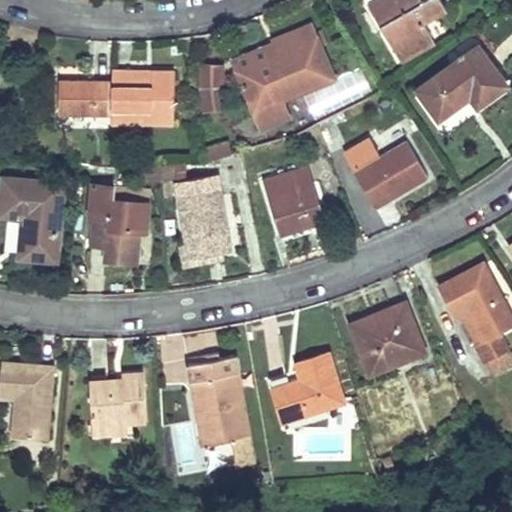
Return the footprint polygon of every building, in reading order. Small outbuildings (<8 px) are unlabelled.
[(447,0),(445,1),(444,0),(404,0),(388,9),(420,65),(456,43),(448,29),(468,17),(458,0),(447,0)] [(249,64),(255,77),(276,130),(305,119),(300,106),(349,84),(326,30),(292,47),(249,64)] [(511,94),(511,66),(493,42),(434,84),(460,120),(491,98),(496,105),(511,94)] [(241,65),(220,64),(220,87),(223,110),(244,107),(241,86),(241,65)] [(123,124),(123,129),(190,131),(193,76),(170,74),(167,82),(142,81),(142,72),(126,70),(125,83),(123,124)] [(69,121),(123,124),(125,83),(73,81),(69,121)] [(422,144),(369,180),(395,216),(447,179),(422,144)] [(248,146),(222,152),(224,166),(239,163),(252,159),(248,146)] [(160,164),(160,178),(186,177),(185,163),(160,164)] [(324,173),(277,188),(294,244),(341,229),(324,173)] [(242,178),(197,186),(212,264),(257,255),(242,178)] [(15,189),(11,224),(38,227),(34,265),(67,268),(73,196),(15,189)] [(134,196),(103,193),(101,220),(108,222),(105,254),(121,256),(119,270),(153,272),(157,236),(166,236),(167,213),(132,209),(134,196)] [(486,315),(502,342),(511,335),(511,294),(494,266),(450,295),(469,326),(486,315)] [(414,308),(362,332),(383,377),(434,352),(414,308)] [(511,361),(511,335),(502,342),(491,350),(502,367),(511,361)] [(344,366),(309,374),(312,385),(283,393),(293,434),(357,418),(344,366)] [(68,372),(17,367),(12,399),(37,402),(32,443),(59,445),(68,372)] [(250,450),(255,475),(272,471),(252,372),(204,383),(219,457),(250,450)] [(160,421),(156,374),(139,376),(139,384),(125,385),(124,381),(103,382),(105,426),(160,421)] [(141,423),(105,426),(106,437),(141,435),(141,423)] [(224,482),(255,475),(250,450),(219,457),(224,482)]
